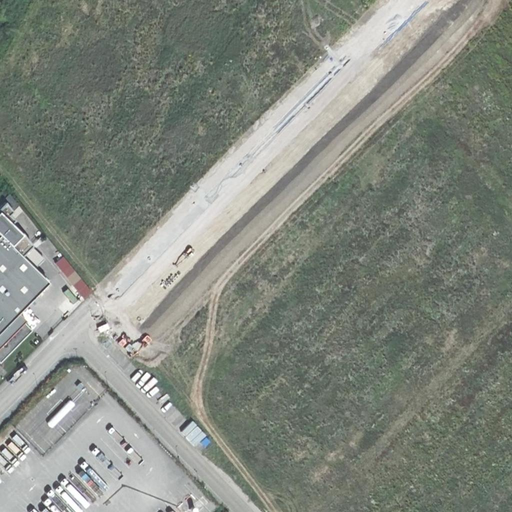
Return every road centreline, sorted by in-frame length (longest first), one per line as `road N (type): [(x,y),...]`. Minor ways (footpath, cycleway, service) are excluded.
road 1 (unclassified): [(72,332),(411,0)]
road 2 (unclassified): [(72,332),(245,511)]
road 3 (track): [(106,299),(0,167)]
